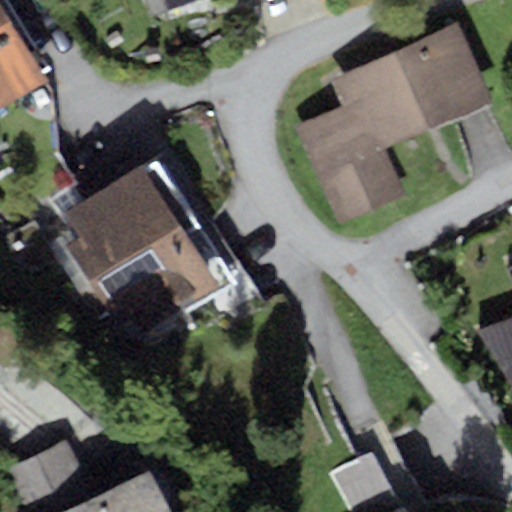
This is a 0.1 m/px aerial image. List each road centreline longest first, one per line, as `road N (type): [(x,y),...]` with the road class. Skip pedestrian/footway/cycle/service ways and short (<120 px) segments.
road 1 (residential): [(366,281),(261,97),(257,68),(268,43),(393,0)]
road 2 (residential): [(511,454),(366,281)]
road 3 (residential): [(511,211),(366,281)]
